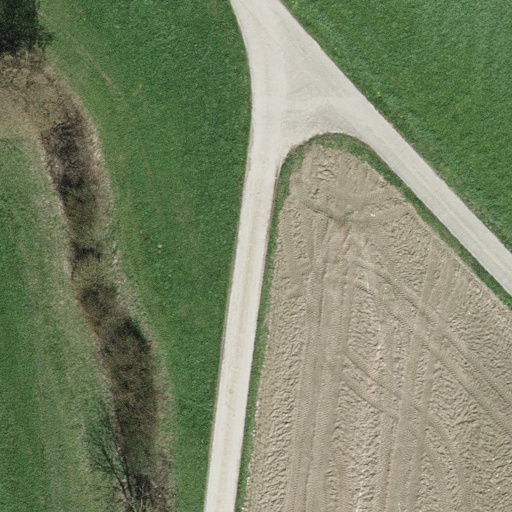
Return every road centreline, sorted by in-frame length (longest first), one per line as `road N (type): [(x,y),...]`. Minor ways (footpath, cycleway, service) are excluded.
road 1 (track): [(217,511),(280,47)]
road 2 (track): [(511,290),(280,47),(246,0)]
